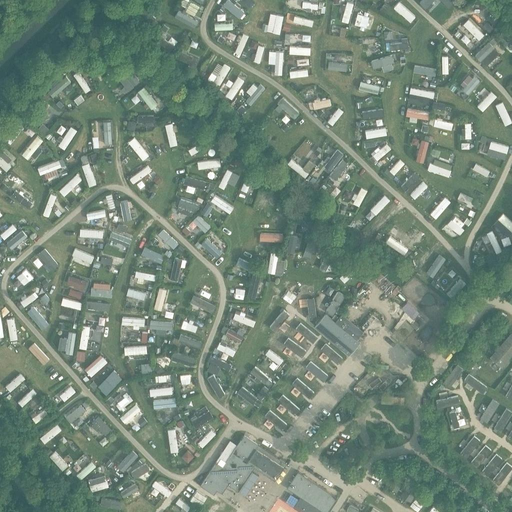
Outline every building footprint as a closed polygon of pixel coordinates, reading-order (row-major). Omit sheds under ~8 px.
[(232,0),(227,0),(224,3),(240,18),(246,12),(232,0)] [(394,6),(411,22),(416,16),(400,0),(394,6)] [(349,22),(355,3),(348,1),(343,20),(349,22)] [(358,13),(356,25),(368,27),(370,15),(358,13)] [(294,22),(314,25),(315,18),(295,15),(294,22)] [(480,39),(485,34),(469,18),(464,23),(480,39)] [(241,54),(249,35),(243,32),(235,51),(241,54)] [(172,49),(176,43),(160,35),(157,41),(172,49)] [(390,42),(390,48),(409,48),(409,36),(402,37),(402,42),(390,42)] [(197,47),(200,40),(194,38),(191,45),(197,47)] [(252,40),(251,47),(256,48),(253,59),(261,62),(266,44),(252,40)] [(364,44),(366,50),(382,46),(381,40),(364,44)] [(290,45),(290,53),(311,53),(312,46),(290,45)] [(177,50),(174,59),(197,66),(199,56),(177,50)] [(379,65),(396,62),(395,55),(377,57),(379,65)] [(124,61),(114,71),(131,89),(141,79),(124,61)] [(218,73),(213,83),(221,86),(231,66),(224,62),(224,64),(218,61),(213,71),(218,73)] [(329,61),(328,69),(348,70),(348,62),(329,61)] [(309,75),(308,64),(290,66),(291,76),(309,75)] [(74,73),(83,93),(91,90),(82,70),(74,73)] [(54,97),(73,80),(67,74),(49,91),(54,97)] [(475,87),(485,98),(491,92),(481,81),(475,87)] [(145,85),(138,90),(152,108),(159,103),(145,85)] [(82,93),(75,98),(79,104),(86,99),(82,93)] [(132,97),(136,103),(141,100),(138,94),(132,97)] [(283,96),(278,103),(295,118),(301,111),(283,96)] [(331,96),(309,101),(311,108),(332,104),(331,96)] [(268,99),(253,115),(259,120),(274,104),(268,99)] [(241,105),(237,109),(241,113),(245,109),(241,105)] [(339,106),(328,120),(334,124),(344,110),(339,106)] [(278,114),(287,122),(291,118),(282,110),(278,114)] [(35,122),(40,116),(35,111),(30,118),(35,122)] [(160,114),(138,115),(139,121),(147,121),(147,124),(160,124),(160,114)] [(436,125),(452,126),(452,120),(445,119),(445,115),(437,114),(436,125)] [(105,120),(105,143),(113,143),(113,120),(105,120)] [(128,128),(136,129),(137,121),(129,120),(128,128)] [(17,122),(8,140),(14,143),(23,125),(17,122)] [(171,145),(178,144),(173,122),(166,123),(171,145)] [(42,124),(38,129),(44,134),(48,129),(42,124)] [(58,131),(63,134),(67,127),(62,124),(58,131)] [(63,136),(57,143),(65,149),(78,129),(72,125),(64,137),(63,136)] [(387,127),(366,128),(367,136),(388,134),(387,127)] [(295,148),(292,154),(299,157),(308,136),(302,133),(301,136),(294,133),(289,145),(295,148)] [(28,159),(45,139),(38,134),(21,154),(28,159)] [(202,143),(188,148),(190,154),(204,148),(202,143)] [(134,162),(147,149),(143,145),(129,158),(134,162)] [(338,147),(325,165),(332,170),(344,152),(338,147)] [(0,159),(6,164),(10,159),(0,151),(0,159)] [(97,154),(91,156),(94,164),(100,162),(97,154)] [(199,169),(221,165),(220,157),(198,161),(199,169)] [(392,177),(406,163),(400,157),(386,171),(392,177)] [(303,166),(322,166),(322,158),(303,158),(303,166)] [(343,158),(330,174),(336,179),(350,163),(343,158)] [(92,162),(84,163),(89,185),(96,184),(92,162)] [(473,168),(488,175),(491,170),(476,162),(473,168)] [(134,183),(152,169),(148,164),(130,178),(134,183)] [(416,170),(401,184),(407,190),(421,176),(416,170)] [(256,184),(251,183),(254,174),(248,172),(242,190),(253,193),(256,184)] [(78,173),(60,189),(65,195),(83,178),(78,173)] [(157,175),(153,179),(157,183),(161,179),(157,175)] [(226,175),(220,186),(225,188),(231,177),(226,175)] [(186,176),(185,183),(205,187),(207,179),(186,176)] [(361,186),(353,202),(361,205),(368,189),(361,186)] [(262,188),(255,208),(262,211),(270,190),(262,188)] [(16,189),(12,195),(29,208),(34,202),(16,189)] [(49,216),(58,195),(52,192),(43,213),(49,216)] [(112,192),(106,194),(110,208),(116,206),(112,192)] [(231,212),(235,206),(215,194),(211,200),(231,212)] [(443,196),(433,209),(438,213),(448,201),(443,196)] [(181,198),(179,205),(197,211),(200,204),(181,198)] [(124,219),(132,218),(130,199),(122,200),(124,219)] [(389,218),(400,206),(394,200),(382,213),(389,218)] [(88,218),(108,214),(106,208),(87,212),(88,218)] [(204,208),(201,213),(206,216),(209,211),(204,208)] [(198,224),(206,231),(212,225),(199,213),(183,230),(188,234),(198,224)] [(127,232),(130,226),(120,222),(117,228),(127,232)] [(5,238),(18,228),(14,223),(1,233),(5,238)] [(507,242),(511,239),(511,225),(511,223),(502,227),(507,242)] [(174,248),(179,242),(164,227),(159,233),(174,248)] [(13,248),(28,235),(23,229),(8,243),(13,248)] [(497,252),(503,250),(493,229),(488,232),(497,252)] [(113,230),(109,244),(123,248),(124,244),(130,245),(133,235),(113,230)] [(261,231),(260,240),(283,241),(284,232),(261,231)] [(289,234),(289,251),(295,251),(295,244),(301,244),(301,234),(289,234)] [(390,235),(386,241),(405,254),(409,248),(390,235)] [(202,242),(217,257),(223,251),(208,236),(202,242)] [(312,258),(318,241),(310,238),(304,255),(312,258)] [(77,245),(76,252),(94,255),(95,249),(77,245)] [(39,253),(52,269),(59,263),(46,247),(39,253)] [(277,272),(279,251),(271,250),(269,271),(277,272)] [(331,271),(338,256),(328,252),(321,267),(331,271)] [(171,278),(179,280),(184,257),(176,256),(171,278)] [(252,270),(255,264),(240,256),(237,263),(252,270)] [(37,260),(40,267),(45,265),(42,258),(37,260)] [(21,271),(25,277),(22,279),(27,286),(35,280),(26,268),(21,271)] [(340,276),(345,281),(353,274),(348,269),(340,276)] [(157,272),(138,271),(138,279),(156,280),(157,272)] [(388,295),(389,294),(395,286),(377,271),(370,279),(388,295)] [(254,272),(248,295),(255,297),(262,274),(254,272)] [(451,297),(466,282),(461,277),(456,282),(446,272),(436,282),(451,297)] [(213,277),(205,279),(208,291),(211,290),(213,296),(218,294),(213,277)] [(414,277),(410,283),(416,287),(421,281),(414,277)] [(46,279),(41,282),(45,287),(49,284),(46,279)] [(287,284),(282,292),(291,298),(296,290),(287,284)] [(161,286),(154,307),(162,310),(168,289),(161,286)] [(91,295),(113,296),(114,288),(92,287),(91,295)] [(334,315),(347,293),(339,289),(326,310),(334,315)] [(22,308),(37,297),(33,292),(28,297),(27,295),(18,302),(22,308)] [(45,293),(41,297),(45,302),(50,299),(45,293)] [(194,293),(190,301),(213,312),(217,304),(194,293)] [(136,308),(139,298),(129,295),(126,305),(136,308)] [(313,313),(317,307),(300,295),(296,301),(313,313)] [(87,300),(87,308),(110,309),(111,301),(87,300)] [(35,305),(28,311),(44,329),(50,323),(35,305)] [(254,326),(256,320),(237,312),(234,318),(254,326)] [(396,329),(406,318),(412,324),(411,324),(416,329),(420,325),(414,320),(404,312),(390,331),(394,334),(397,330),(396,329)] [(368,327),(376,315),(372,313),(364,324),(368,327)] [(338,324),(334,321),(330,326),(322,319),(322,318),(321,318),(315,326),(316,327),(317,327),(316,326),(317,324),(346,349),(345,350),(344,349),(343,350),(345,351),(351,344),(355,347),(359,342),(354,338),(362,329),(346,315),(338,324)] [(302,332),(299,336),(304,340),(312,330),(295,317),(291,323),(302,332)] [(155,330),(165,330),(165,320),(155,320),(155,330)] [(135,331),(148,331),(148,322),(135,322),(135,331)] [(81,347),(88,348),(90,324),(83,324),(81,347)] [(241,342),(244,335),(230,327),(226,334),(241,342)] [(69,330),(69,337),(61,336),(59,348),(67,349),(66,352),(74,353),(77,331),(69,330)] [(503,367),(511,357),(511,331),(490,356),(503,367)] [(147,332),(120,333),(120,341),(148,340),(147,332)] [(200,347),(202,340),(182,333),(179,339),(200,347)] [(285,344),(282,347),(290,353),(296,344),(281,333),(277,338),(285,344)] [(218,347),(234,356),(237,350),(227,344),(228,342),(222,339),(218,347)] [(321,339),(310,354),(316,358),(327,344),(321,339)] [(10,345),(6,349),(17,363),(22,359),(10,345)] [(125,345),(125,353),(150,353),(150,345),(125,345)] [(269,348),(266,353),(274,358),(270,363),(278,368),(284,358),(269,348)] [(171,359),(193,365),(195,356),(174,350),(171,359)] [(77,351),(76,360),(84,361),(85,351),(77,351)] [(212,362),(208,369),(218,374),(222,365),(230,369),(233,364),(212,353),(209,360),(212,362)] [(300,367),(305,371),(315,358),(309,354),(300,367)] [(48,377),(57,369),(48,360),(39,368),(48,377)] [(91,376),(104,366),(99,360),(86,371),(91,376)] [(151,363),(141,364),(142,374),(152,373),(151,363)] [(353,385),(368,368),(363,363),(348,381),(353,385)] [(158,364),(154,369),(158,373),(165,371),(158,364)] [(270,385),(274,380),(256,365),(251,370),(270,385)] [(293,389),(303,372),(296,368),(287,385),(293,389)] [(22,371),(8,384),(12,390),(27,377),(22,371)] [(102,387),(108,393),(123,377),(117,372),(102,387)] [(220,397),(226,393),(215,373),(208,376),(220,397)] [(511,373),(498,392),(505,396),(511,386),(511,373)] [(194,393),(191,380),(180,383),(183,396),(194,393)] [(72,384),(60,394),(65,400),(77,390),(72,384)] [(151,395),(174,393),(173,386),(150,387),(151,395)] [(264,386),(260,391),(265,395),(269,390),(264,386)] [(279,402),(289,390),(284,386),(274,398),(279,402)] [(23,405),(38,392),(34,387),(19,401),(23,405)] [(20,388),(14,395),(19,400),(25,394),(20,388)] [(115,403),(121,409),(134,398),(128,391),(115,403)] [(54,397),(57,403),(63,400),(60,394),(54,397)] [(496,396),(483,413),(489,417),(502,401),(496,396)] [(111,397),(105,401),(109,405),(114,401),(111,397)] [(29,411),(36,422),(50,413),(42,402),(29,411)] [(196,427),(214,416),(208,406),(190,416),(196,427)] [(266,426),(277,415),(269,407),(258,419),(266,426)] [(508,429),(511,423),(511,409),(507,407),(497,422),(508,429)] [(105,435),(113,428),(100,415),(92,422),(105,435)] [(143,417),(138,422),(142,426),(147,421),(143,417)] [(57,422),(41,437),(46,443),(62,428),(57,422)] [(169,428),(171,451),(179,451),(177,428),(169,428)] [(202,447),(217,433),(213,428),(198,442),(202,447)] [(141,433),(152,445),(157,441),(145,429),(141,433)] [(230,440),(205,477),(200,485),(214,494),(217,490),(219,491),(225,482),(238,491),(252,471),(250,469),(254,463),(276,478),(286,464),(287,465),(287,464),(244,435),(244,434),(243,435),(242,435),(240,438),(241,438),(237,445),(230,440)] [(57,449),(51,454),(63,470),(69,465),(57,449)] [(119,465),(125,470),(140,454),(133,449),(119,465)] [(482,450),(476,459),(488,466),(494,457),(482,450)] [(337,474),(341,466),(322,455),(317,463),(337,474)] [(78,482),(97,465),(93,460),(73,477),(78,482)] [(136,477),(151,468),(147,461),(132,470),(136,477)] [(294,507),(300,511),(327,511),(337,497),(297,471),(296,471),(298,472),(290,482),(293,484),(289,489),(300,497),(294,507)] [(93,490),(110,486),(108,478),(91,483),(93,490)] [(133,479),(119,487),(121,490),(134,482),(133,479)] [(169,496),(173,490),(157,479),(153,484),(169,496)] [(389,487),(390,488),(396,493),(402,484),(394,479),(389,487)] [(124,496),(140,488),(137,483),(122,491),(124,496)] [(407,486),(400,496),(411,503),(417,493),(407,486)] [(196,490),(192,499),(204,504),(208,494),(196,490)] [(418,495),(414,502),(422,507),(426,500),(418,495)] [(121,507),(122,498),(102,497),(101,506),(121,507)] [(179,497),(176,502),(191,511),(194,506),(179,497)]
